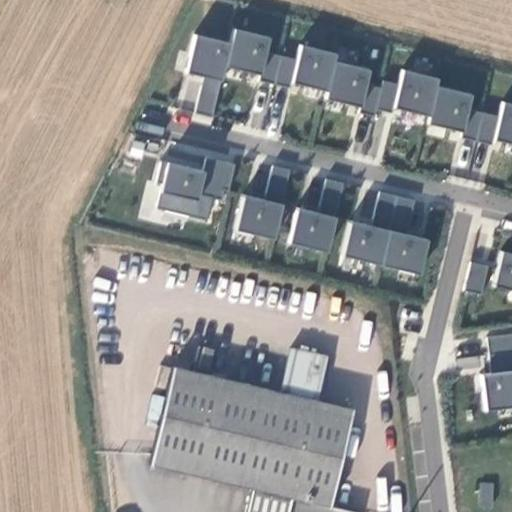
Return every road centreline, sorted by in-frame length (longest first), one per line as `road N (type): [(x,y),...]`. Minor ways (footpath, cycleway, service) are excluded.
road 1 (unknown): [(155,511),(129,452),(126,375),(134,334),(152,314),(183,310),(313,339),(345,363),(362,382),(368,409),(368,501)]
road 2 (residential): [(442,511),(426,337),(465,197)]
road 3 (residential): [(465,197),(168,125)]
